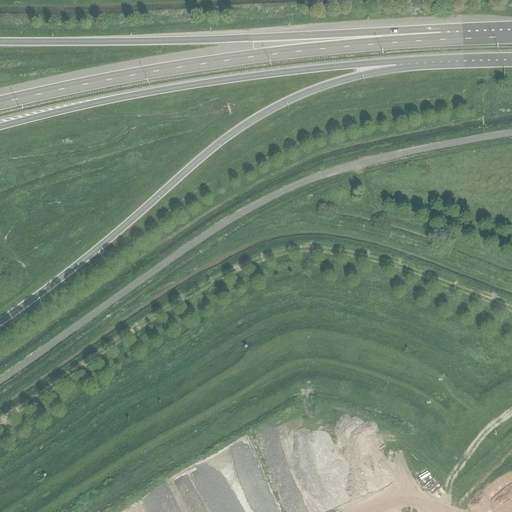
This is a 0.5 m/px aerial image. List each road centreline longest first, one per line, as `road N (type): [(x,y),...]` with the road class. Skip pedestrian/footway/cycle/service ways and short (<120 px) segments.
road 1 (unclassified): [(511,133),(403,153),(282,191),(194,243),(0,381)]
road 2 (trunk): [(0,324),(248,123),(398,60)]
road 3 (trunk): [(440,40),(217,61),(0,103)]
road 4 (trunk): [(440,40),(355,33),(0,41)]
road 5 (trunk): [(0,126),(222,80),(398,60)]
